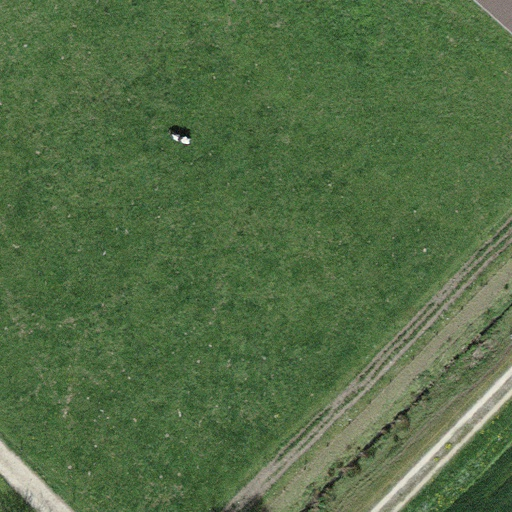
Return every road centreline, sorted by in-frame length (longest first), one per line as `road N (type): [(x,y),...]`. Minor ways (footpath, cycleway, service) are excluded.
road 1 (track): [(254,511),(511,248)]
road 2 (track): [(511,382),(384,511)]
